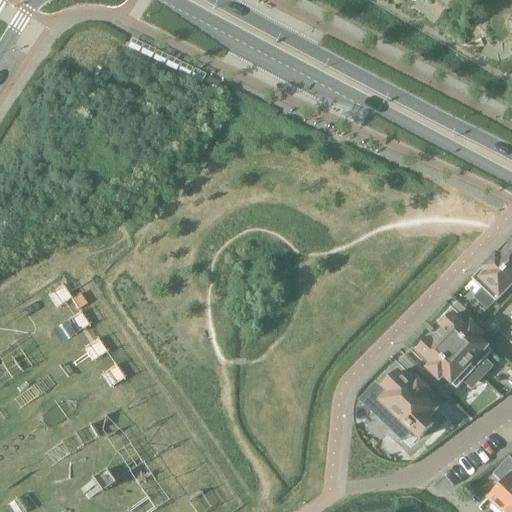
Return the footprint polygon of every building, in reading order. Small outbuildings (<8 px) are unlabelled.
[(487,262),(471,279),(475,283),(481,289),(474,296),(487,309),(494,302),(495,302),(511,284),(511,245),(500,258),(497,261),(494,259),(489,264),(487,262)] [(71,300),(77,310),(86,305),(79,295),(71,300)] [(438,335),(474,371),(492,352),(478,338),(480,336),(472,328),(470,330),(453,314),(451,317),(450,317),(449,318),(445,323),(444,323),(443,324),(441,327),(443,330),(438,335)] [(456,390),(474,371),(438,335),(432,342),(429,339),(427,341),(425,343),(421,347),(419,349),(420,349),(417,352),(456,390)] [(388,393),(379,402),(389,411),(386,414),(398,425),(401,422),(418,439),(421,437),(423,436),(422,435),(431,426),(432,426),(433,425),(433,424),(434,423),(429,418),(437,410),(423,397),(426,394),(414,383),(411,385),(397,372),(396,373),(395,375),(386,384),(385,385),(385,386),(383,388),(388,393)] [(507,511),(511,507),(511,475),(511,474),(511,472),(511,461),(509,458),(493,474),(502,483),(487,498),(495,506),(495,509),(498,511),(507,511)]
